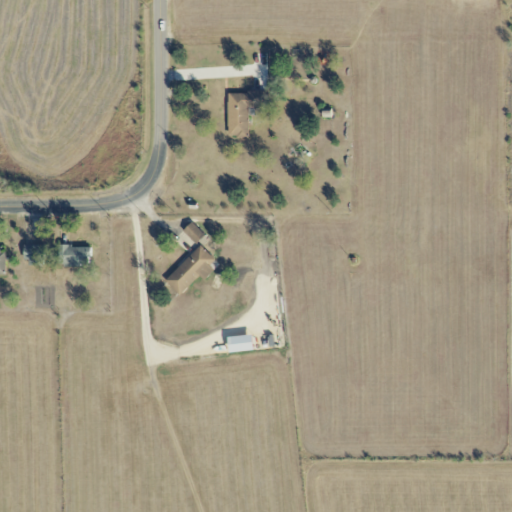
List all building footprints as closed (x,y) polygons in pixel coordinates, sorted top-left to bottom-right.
[(249,138),(248,116),(254,116),(253,107),(267,107),(267,92),(227,93),(228,138),(249,138)] [(205,235),(192,222),(183,231),(196,244),(205,235)] [(43,245),(25,245),(25,266),(44,266),(43,245)] [(90,246),(59,247),(59,266),(90,266),(90,246)] [(180,296),(199,276),(202,278),(218,262),(200,246),(165,282),(180,296)]
